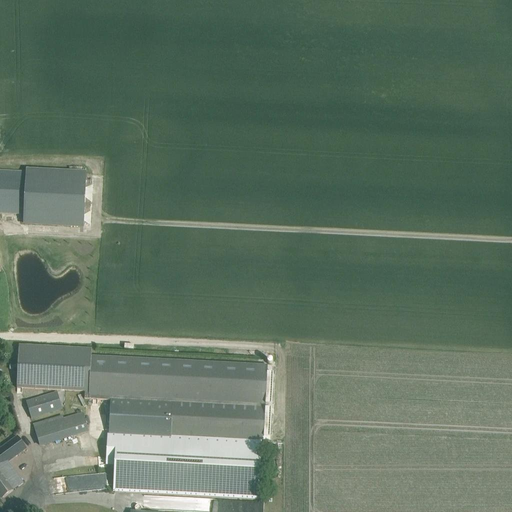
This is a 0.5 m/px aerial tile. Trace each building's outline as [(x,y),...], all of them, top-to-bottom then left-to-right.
[(0,171),(0,213),(26,214),(26,223),(85,224),(87,172),(27,171),(27,172),(0,171)] [(274,366),(93,356),(93,349),(19,345),(17,389),(85,392),(85,398),(111,400),(109,435),(107,435),(106,466),(114,466),(113,492),(259,500),(262,442),(270,442),(274,366)] [(26,402),(32,420),(63,410),(57,392),(26,402)] [(70,417),(76,437),(89,433),(83,412),(70,417)] [(0,498),(1,500),(23,484),(8,462),(26,449),(17,437),(0,449),(0,498)]
